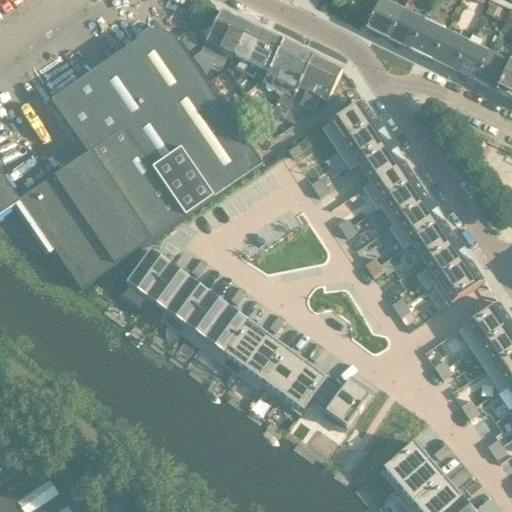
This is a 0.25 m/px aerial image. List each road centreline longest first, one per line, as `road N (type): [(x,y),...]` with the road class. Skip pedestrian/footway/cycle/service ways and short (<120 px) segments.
road 1 (residential): [(266,296),(203,249),(297,192),(352,276)]
road 2 (residential): [(499,264),(381,88)]
road 3 (residential): [(381,88),(343,46),(250,0)]
road 4 (residential): [(511,131),(416,88),(381,88)]
road 5 (residential): [(511,500),(432,397)]
road 6 (residential): [(509,280),(401,350)]
road 7 (residential): [(369,372),(266,296)]
